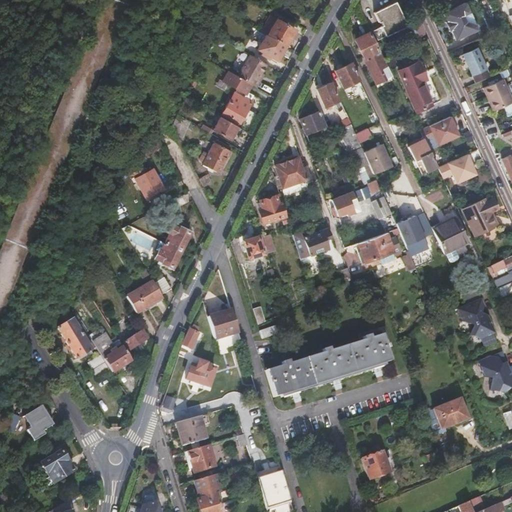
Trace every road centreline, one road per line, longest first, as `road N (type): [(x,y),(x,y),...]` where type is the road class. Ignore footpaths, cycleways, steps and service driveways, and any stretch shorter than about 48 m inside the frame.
road 1 (residential): [(148,399),(169,334),(344,0)]
road 2 (residential): [(416,0),(511,208)]
road 3 (unclassified): [(0,292),(104,449)]
